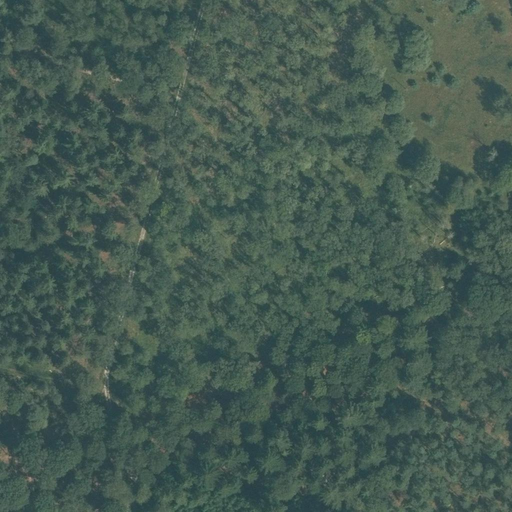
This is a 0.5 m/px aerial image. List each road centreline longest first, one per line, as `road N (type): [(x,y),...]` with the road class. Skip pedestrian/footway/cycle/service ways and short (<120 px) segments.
road 1 (track): [(0,511),(511,254)]
road 2 (track): [(87,469),(207,0)]
road 3 (track): [(132,511),(129,453),(104,403),(0,377)]
road 4 (track): [(0,36),(185,82)]
